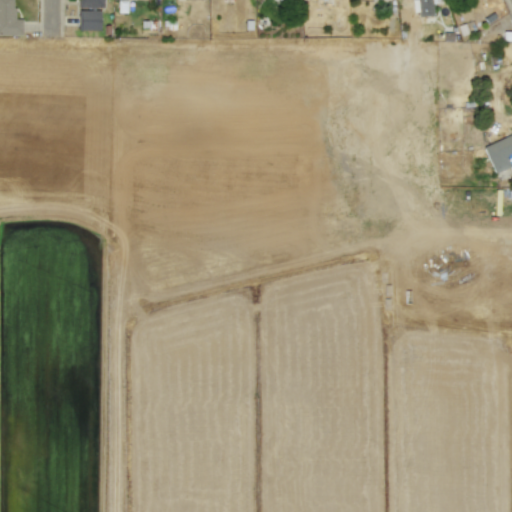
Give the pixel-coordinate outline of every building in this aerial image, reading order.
[(0,0),(0,35),(21,35),(21,19),(13,19),(13,0),(0,0)] [(79,0),(80,8),(103,8),(103,0),(79,0)] [(430,0),(411,0),(412,15),(431,14),(430,0)] [(76,30),(98,30),(99,10),(77,10),(76,30)] [(492,173),(509,167),(504,154),(511,151),(511,133),(482,145),(492,173)]
